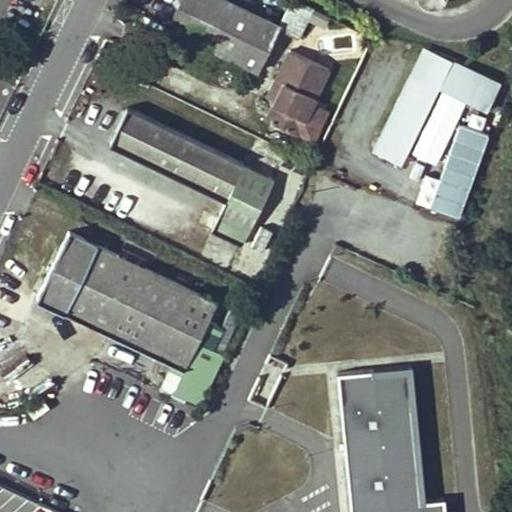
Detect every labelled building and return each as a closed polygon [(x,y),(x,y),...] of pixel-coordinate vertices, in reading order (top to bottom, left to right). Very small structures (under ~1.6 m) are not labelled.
[(257,70),(279,24),(228,0),(180,0),(168,26),(257,70)] [(291,0),(280,24),(301,33),(313,7),(298,0),(291,0)] [(436,84),(489,106),(501,75),(419,42),(375,150),(404,162),(436,84)] [(267,119),(298,133),(329,68),(290,49),(276,79),(285,82),(274,104),(267,119)] [(276,79),(265,99),(274,104),(285,82),(276,79)] [(416,151),(436,160),(459,111),(439,102),(416,151)] [(273,179),(128,107),(112,142),(227,199),(213,230),(242,245),(273,179)] [(458,111),(433,209),(464,216),(488,119),(458,111)] [(201,225),(213,230),(218,218),(207,212),(201,225)] [(184,366),(216,301),(69,230),(37,295),(184,366)] [(322,361),(355,361),(355,346),(322,346),(322,361)] [(350,511),(447,511),(445,493),(425,495),(410,361),(334,370),(350,511)]
